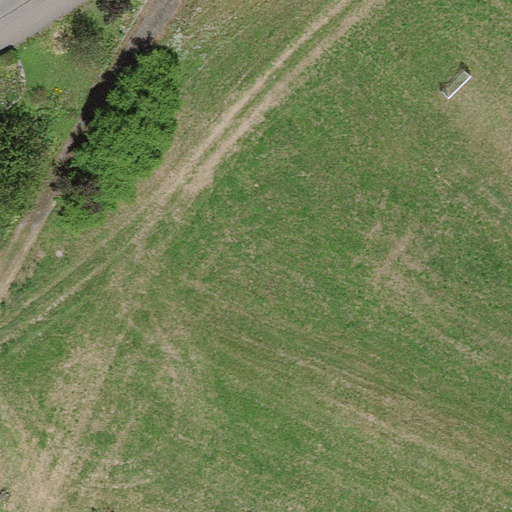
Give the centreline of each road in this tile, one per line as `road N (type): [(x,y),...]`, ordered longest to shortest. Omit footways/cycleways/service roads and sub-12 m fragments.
road 1 (track): [(0,292),(58,269),(189,175),(354,0)]
road 2 (track): [(0,264),(163,0)]
